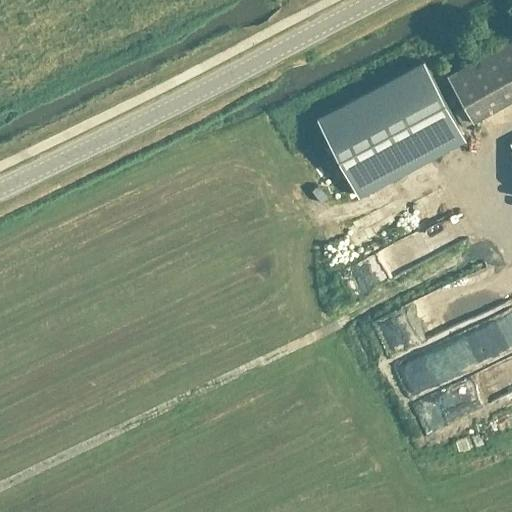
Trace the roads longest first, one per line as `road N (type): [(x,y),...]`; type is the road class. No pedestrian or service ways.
road 1 (track): [(0,487),(463,266)]
road 2 (tertiary): [(0,188),(378,0)]
